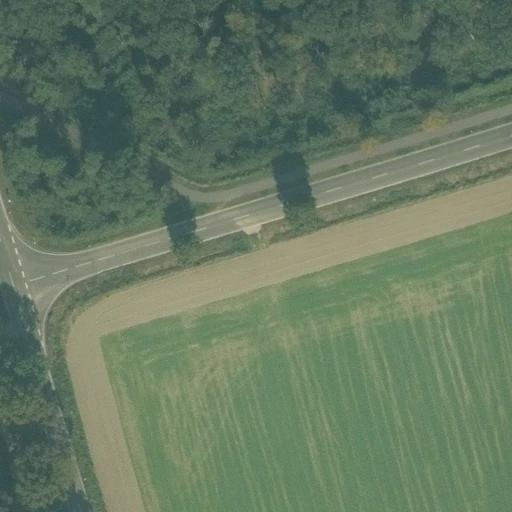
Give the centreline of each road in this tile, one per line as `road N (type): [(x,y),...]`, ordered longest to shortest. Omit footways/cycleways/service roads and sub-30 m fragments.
road 1 (tertiary): [(511,134),(67,270),(16,305)]
road 2 (tertiary): [(78,511),(16,305)]
